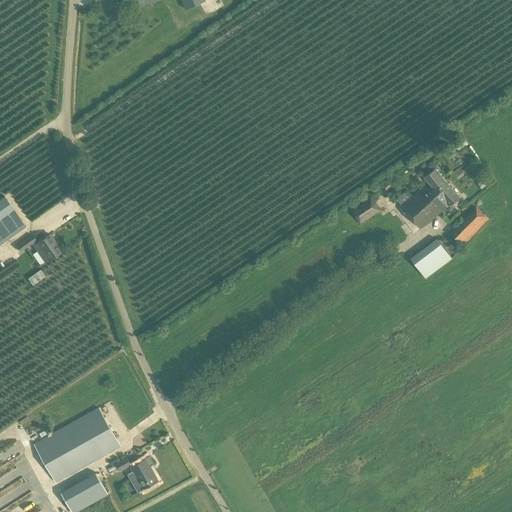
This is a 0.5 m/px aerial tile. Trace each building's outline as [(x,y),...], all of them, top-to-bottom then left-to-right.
[(436,167),(423,176),(428,182),(426,183),(435,193),(448,182),(436,167)] [(448,182),(435,193),(446,208),(461,197),(448,182)] [(426,183),(412,196),(432,219),(446,208),(435,193),(426,183)] [(350,209),(360,224),(381,210),(372,195),(350,209)] [(0,242),(25,225),(4,196),(0,198),(0,242)] [(412,196),(401,205),(420,228),(432,219),(412,196)] [(476,206),(440,243),(453,256),(489,219),(476,206)] [(33,245),(32,245),(44,262),(62,250),(51,234),(37,243),(32,235),(16,246),(20,251),(32,243),(33,245)] [(410,258),(425,278),(452,258),(435,239),(410,258)] [(0,261),(3,267),(15,260),(11,254),(0,259),(0,261)] [(40,270),(28,278),(33,285),(45,276),(40,270)] [(99,408),(115,437),(122,433),(119,426),(124,423),(112,401),(99,408)] [(34,444),(55,482),(120,446),(98,408),(55,432),(34,444)] [(108,468),(111,475),(130,465),(126,457),(115,463),(116,464),(108,468)] [(128,473),(139,492),(158,481),(154,474),(152,475),(148,468),(154,465),(149,457),(131,467),(132,471),(128,473)] [(72,511),(75,511),(108,494),(96,472),(61,492),(72,511)]
